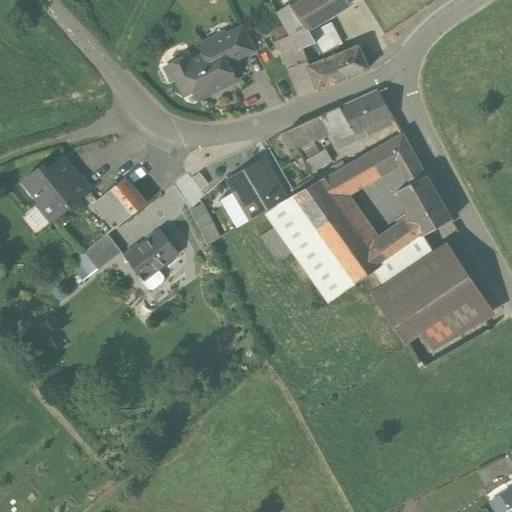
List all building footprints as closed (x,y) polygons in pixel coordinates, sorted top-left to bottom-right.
[(346,0),(306,0),(292,9),(289,5),(277,14),(290,37),(298,51),(302,49),(315,44),(311,35),(308,30),(350,5),(346,0)] [(330,24),(311,35),(315,44),(322,56),(342,44),(330,24)] [(223,35),(200,46),(205,56),(189,63),(187,58),(170,67),(185,96),(194,91),(198,100),(223,87),(221,84),(233,78),(226,63),(254,49),(244,28),(225,38),(223,35)] [(336,57),(309,67),(302,49),(298,51),(290,37),(274,43),(278,52),(280,51),(299,97),(343,81),(369,70),(359,47),(342,55),(340,50),(334,52),(336,57)] [(378,91),(350,104),(363,126),(390,113),(378,91)] [(350,104),(320,117),(329,134),(333,140),(363,126),(350,104)] [(329,134),(320,117),(288,131),(310,175),(329,165),(317,140),(329,134)] [(450,219),(416,158),(397,169),(403,186),(397,189),(412,218),(423,237),(450,219)] [(66,163),(61,163),(45,176),(43,174),(35,173),(28,178),(27,186),(38,199),(37,204),(49,219),(54,220),(91,190),(82,178),(77,182),(68,171),(71,169),(66,163)] [(285,201),(264,166),(232,185),(235,191),(252,220),(265,212),(285,201)] [(191,180),(201,191),(208,185),(199,173),(191,180)] [(146,203),(125,179),(93,204),(113,229),(146,203)] [(285,201),(265,212),(275,227),(294,253),(328,302),(352,285),(309,219),(337,203),(321,180),(285,201)] [(238,227),(252,220),(235,191),(222,200),(238,227)] [(369,249),(337,203),(309,219),(352,285),(355,283),(379,267),(380,266),(369,249)] [(219,239),(202,205),(190,211),(207,246),(219,239)] [(412,218),(369,249),(380,266),(423,237),(412,218)] [(294,253),(275,227),(261,237),(280,263),(294,253)] [(161,231),(139,248),(137,246),(124,256),(139,276),(138,277),(141,282),(157,270),(178,254),(161,231)] [(121,253),(107,234),(85,252),(98,270),(99,271),(121,253)] [(380,266),(379,267),(389,282),(433,253),(423,237),(380,266)] [(389,282),(371,295),(405,345),(421,334),(432,351),(485,321),(437,250),(433,253),(389,282)] [(91,275),(98,270),(85,252),(78,258),(91,275)] [(157,270),(141,282),(147,290),(152,291),(162,282),(163,277),(157,270)] [(511,508),(511,491),(489,506),(492,511),(505,511),(511,509),(511,508)]
